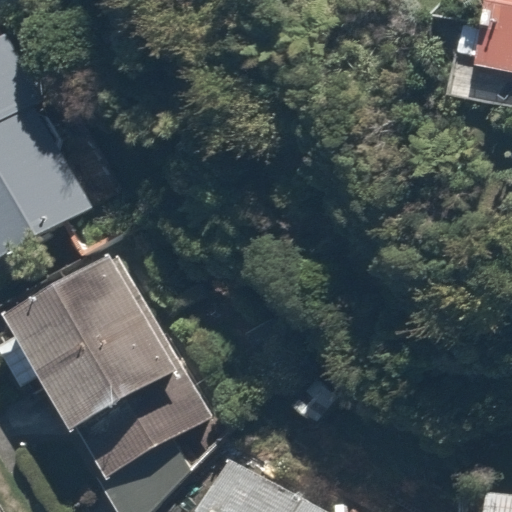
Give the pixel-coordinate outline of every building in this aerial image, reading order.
[(0,0),(0,32),(2,36),(66,0),(0,0)] [(511,0),(498,0),(485,72),(511,77),(511,0)] [(77,113),(34,42),(0,63),(0,251),(20,284),(117,225),(56,126),(77,113)] [(172,511),(169,506),(233,437),(138,263),(35,319),(43,333),(12,350),(41,402),(71,385),(117,469),(102,478),(120,511),(172,511)] [(329,511),(245,465),(219,511),(329,511)] [(511,511),(511,499),(502,498),(500,511),(511,511)]
